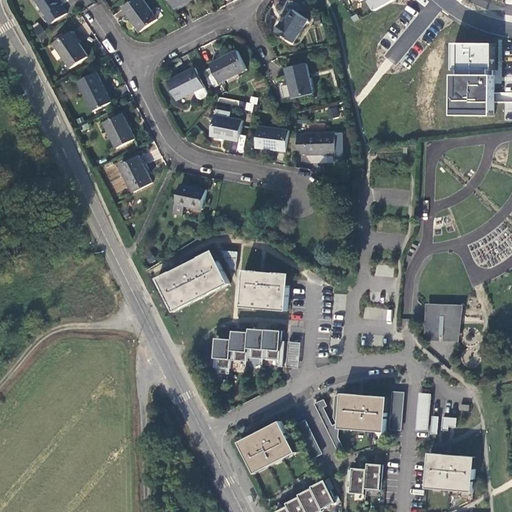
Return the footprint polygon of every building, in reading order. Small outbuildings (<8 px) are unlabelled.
[(52,24),(68,13),(62,5),(64,4),(61,0),(38,0),(47,14),(46,15),(52,24)] [(159,20),(145,0),(134,0),(124,7),(132,18),(142,32),(159,20)] [(193,0),(171,0),(176,8),(193,0)] [(367,0),(374,12),(396,0),(367,0)] [(306,18),(290,9),(282,23),(280,22),(275,31),(294,41),(306,18)] [(40,24),(32,28),(39,40),(47,36),(40,24)] [(80,43),(72,30),(54,42),(71,67),(89,55),(80,43)] [(494,44),(454,44),(453,117),(493,117),(494,44)] [(221,82),(249,68),(239,49),(212,63),(221,82)] [(314,92),(307,62),(287,68),(290,83),(283,84),(286,97),(293,96),(293,97),(314,92)] [(205,85),(196,67),(169,80),(178,99),(195,90),(205,85)] [(107,87),(99,70),(80,79),(96,109),(114,100),(107,87)] [(205,85),(195,90),(198,97),(202,98),(207,95),(208,91),(205,85)] [(337,106),(327,109),(329,119),(339,116),(337,106)] [(241,140),(244,120),(232,117),(233,112),(219,109),(218,115),(217,115),(213,136),(225,138),(241,140)] [(132,125),(125,111),(107,121),(120,146),(138,136),(132,125)] [(288,150),(290,129),(260,125),(258,146),(268,147),(288,150)] [(306,134),(297,134),(298,153),(307,152),(307,154),(314,153),(337,153),(336,132),(306,132),(306,134)] [(145,164),(140,155),(122,163),(135,191),(153,182),(145,164)] [(202,210),(207,190),(196,187),(181,184),(176,204),(177,204),(175,213),(184,215),(186,206),(202,210)] [(229,278),(214,250),(186,264),(192,276),(178,283),(172,271),(159,278),(173,306),(229,278)] [(237,269),(239,251),(223,250),(232,268),(237,269)] [(186,264),(172,271),(178,283),(192,276),(186,264)] [(376,265),(375,275),(393,277),(394,266),(376,265)] [(114,302),(95,266),(91,268),(89,266),(86,268),(88,270),(81,274),(94,298),(84,304),(90,314),(99,310),(112,303),(114,302)] [(260,270),(245,269),(242,301),(289,305),(291,273),(277,272),(275,285),(259,284),(260,270)] [(277,272),(260,270),(259,284),(275,285),(277,272)] [(231,283),(229,278),(173,306),(176,311),(202,297),(231,283)] [(77,306),(72,293),(66,296),(71,308),(77,306)] [(288,310),(289,305),(242,301),(242,306),(265,308),(288,310)] [(99,310),(103,316),(115,309),(112,303),(99,310)] [(363,318),(391,320),(391,309),(364,307),(363,318)] [(442,336),(442,334),(442,331),(446,331),(446,334),(446,336),(458,337),(460,313),(446,313),(446,315),(443,315),(443,313),(431,312),(430,336),(442,336)] [(267,329),(255,328),(253,347),(252,357),(255,357),(262,358),(265,358),(265,348),(267,329)] [(283,330),(271,329),(269,348),(268,358),(274,358),(278,359),(281,359),(282,340),(283,330)] [(250,331),(238,330),(237,350),(236,359),(240,360),(246,360),(248,360),(249,347),(250,331)] [(234,339),(221,338),(220,358),(219,367),(223,367),(229,368),(231,368),(233,350),(234,339)] [(298,367),(300,342),(288,341),(286,367),(298,367)] [(390,395),(344,391),(341,423),(355,423),(355,426),(373,427),(373,425),(388,426),(390,395)] [(417,392),(415,430),(428,431),(430,393),(417,392)] [(459,416),(445,415),(444,428),(450,428),(451,424),(458,425),(459,416)] [(298,450),(282,420),(241,441),(258,472),(298,450)] [(312,458),(321,454),(306,421),(298,425),(312,458)] [(478,455),(462,454),(461,467),(446,466),(447,452),(431,451),(430,467),(429,482),(475,486),(478,455)] [(462,454),(447,452),(446,466),(461,467),(462,454)] [(379,462),(370,462),(370,468),(368,487),(383,488),(385,463),(379,462)] [(368,487),(370,468),(363,467),(355,466),(355,469),(354,480),(353,485),(353,491),(368,492),(368,487)] [(332,489),(336,487),(331,476),(327,478),(332,489)] [(282,508),(277,511),(276,511),(319,511),(326,509),(325,508),(338,501),(336,496),(332,489),(327,478),(320,482),(314,485),(314,486),(308,490),(301,493),(302,495),(294,499),(289,502),(290,505),(282,508)] [(475,486),(429,482),(428,486),(475,490),(475,486)]
